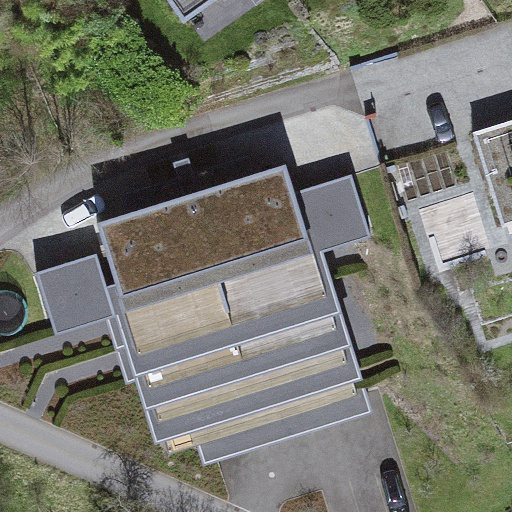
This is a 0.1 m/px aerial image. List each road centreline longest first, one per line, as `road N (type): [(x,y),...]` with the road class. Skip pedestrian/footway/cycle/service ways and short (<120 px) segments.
road 1 (residential): [(0,229),(134,148),(309,99)]
road 2 (residential): [(0,419),(197,511)]
